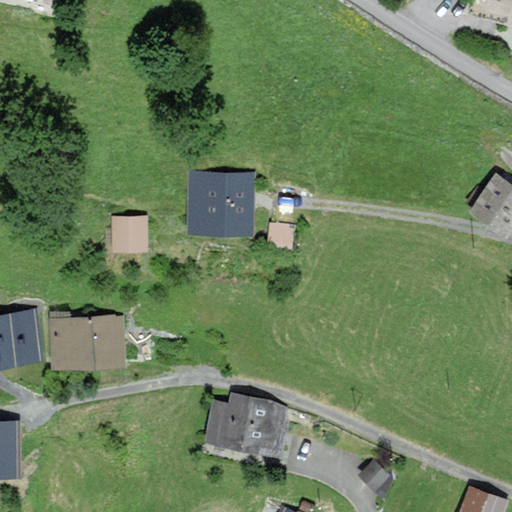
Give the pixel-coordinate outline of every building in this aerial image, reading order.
[(511,183),(497,172),(472,206),(505,230),(511,220),(511,183)] [(253,174),(191,173),(190,227),(252,228),(253,174)] [(145,216),(113,216),(114,247),(146,246),(145,216)] [(294,225),(271,223),(270,242),(293,244),(294,225)] [(0,360),(38,355),(32,311),(0,314),(0,360)] [(53,319),(55,362),(123,359),(121,316),(53,319)] [(231,402),(216,399),(208,436),(275,451),(285,405),(233,394),(231,402)] [(16,419),(0,419),(0,468),(18,468),(16,419)] [(387,475),(374,460),(361,471),(375,486),(387,475)] [(471,485),(460,511),(499,511),(505,499),(471,485)]
